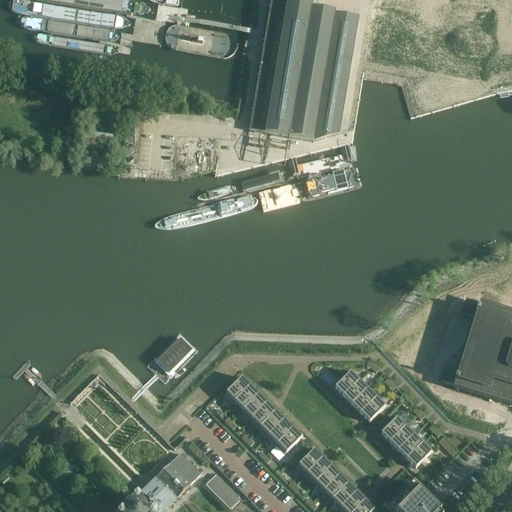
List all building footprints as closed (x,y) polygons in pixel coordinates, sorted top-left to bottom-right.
[(100,0),(0,0),(0,3),(145,28),(148,8),(100,0)] [(338,136),(341,117),(347,85),(358,19),(317,12),(316,11),(318,0),(271,0),(268,20),(249,132),(313,143),(338,136)] [(0,4),(0,21),(128,44),(131,27),(0,4)] [(0,23),(0,39),(105,58),(108,42),(0,23)] [(156,31),(151,59),(237,74),(242,46),(156,31)] [(0,40),(0,52),(89,68),(91,56),(0,40)] [(120,55),(117,73),(234,94),(237,76),(120,55)] [(113,137),(85,133),(82,153),(110,157),(113,137)] [(379,143),(283,175),(290,195),(387,163),(379,143)] [(454,389),(495,401),(511,406),(511,314),(480,305),(479,306),(466,302),(462,315),(475,319),(458,375),(445,371),(441,384),(455,388),(454,389)] [(158,364),(169,374),(191,351),(179,341),(158,364)] [(340,384),(335,390),(343,398),(361,381),(352,373),(345,380),(344,379),(340,383),(340,384)] [(226,395),(224,397),(233,405),(235,404),(250,388),(242,379),(236,385),(235,384),(231,389),(232,389),(226,395)] [(361,381),(343,398),(352,407),(368,391),(360,383),(361,382),(361,381)] [(250,388),(235,404),(243,412),(259,397),(250,388)] [(368,391),(352,407),(361,416),(376,400),(368,391)] [(243,412),(242,414),(250,422),(252,421),(267,405),(259,397),(243,412)] [(376,400),(361,416),(369,424),(376,418),(376,419),(380,415),(379,414),(385,409),(376,400)] [(252,421),(250,422),(259,431),(260,429),(276,414),(267,405),(252,421)] [(260,429),(259,431),(267,439),(269,437),(284,422),(276,414),(260,429)] [(386,430),(381,436),(389,444),(407,427),(398,418),(391,426),(390,425),(386,429),(386,430)] [(269,437),(267,439),(276,448),(277,446),(293,431),(284,422),(269,437)] [(407,427),(389,444),(398,453),(414,437),(415,436),(407,427)] [(277,446),(276,448),(285,457),(286,455),(292,449),(293,450),(297,446),(296,445),(302,439),(293,431),(277,446)] [(414,437),(398,453),(407,462),(422,446),(414,437)] [(422,446),(407,462),(415,470),(421,465),(422,465),(426,461),(426,460),(431,455),(433,453),(424,444),(422,446)] [(299,467),(297,469),(306,478),(307,476),(323,460),(314,452),(309,457),(308,457),(304,460),(305,461),(299,467)] [(165,511),(176,501),(177,500),(189,488),(201,476),(181,455),(169,467),(168,467),(168,468),(165,471),(164,472),(161,475),(160,476),(157,479),(156,480),(148,488),(147,488),(144,490),(144,492),(137,500),(136,500),(131,505),(132,505),(125,511),(165,511)] [(307,476),(306,478),(314,486),(316,484),(331,469),(323,460),(307,476)] [(316,484),(314,486),(323,495),(325,493),(340,478),(331,469),(316,484)] [(230,511),(235,506),(240,502),(216,477),(206,487),(230,511)] [(340,478),(325,493),(333,501),(348,486),(340,478)] [(438,511),(411,485),(389,507),(393,511),(438,511)] [(348,486),(333,501),(333,502),(341,510),(357,494),(348,486)] [(341,510),(339,511),(356,511),(365,503),(357,494),(341,510)] [(365,503),(356,511),(373,511),(374,511),(365,503)]
